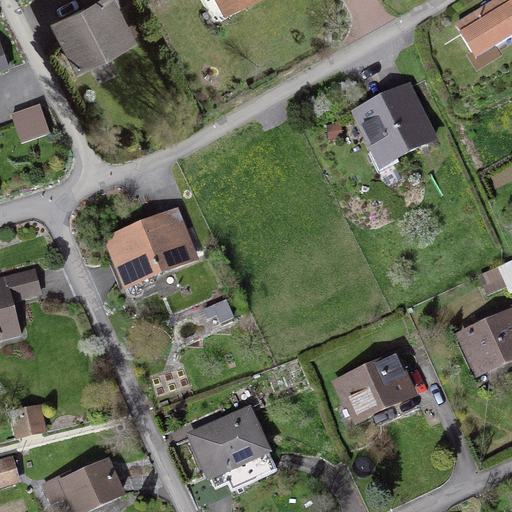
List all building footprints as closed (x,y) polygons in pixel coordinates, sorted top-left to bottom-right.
[(131,38),(111,0),(100,0),(90,5),(55,22),(78,66),(131,38)] [(511,0),(499,0),(456,26),(475,59),(511,36),(511,0)] [(399,164),(396,158),(433,141),(407,89),(355,114),(373,151),(368,153),(378,174),(399,164)] [(7,115),(16,144),(44,134),(34,106),(7,115)] [(175,215),(108,242),(130,294),(135,296),(141,294),(143,289),(153,284),(154,282),(150,272),(157,269),(158,273),(193,259),(175,215)] [(0,339),(18,335),(10,302),(39,295),(33,273),(4,280),(5,286),(0,287),(0,339)] [(220,324),(232,318),(225,302),(204,311),(207,319),(216,316),(220,324)] [(511,359),(511,316),(511,315),(462,337),(478,375),(511,359)] [(411,397),(394,359),(338,385),(346,404),(349,402),(358,421),(411,397)] [(17,435),(43,429),(39,411),(13,417),(17,435)] [(248,412),(191,437),(212,484),(225,478),(232,492),(275,473),(248,412)] [(0,486),(17,482),(10,461),(0,463),(0,486)] [(44,486),(52,503),(68,495),(75,511),(87,511),(119,497),(105,464),(83,474),(81,470),(44,486)]
